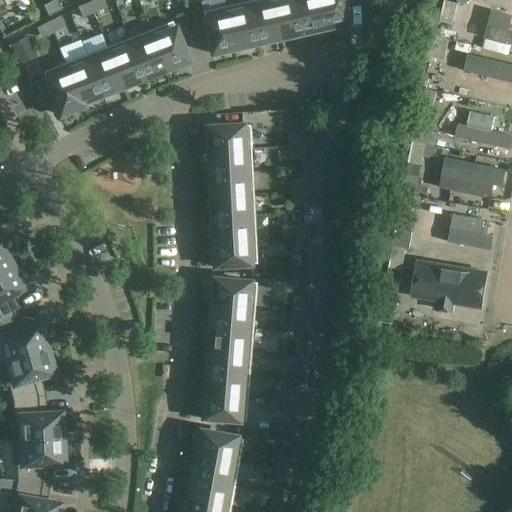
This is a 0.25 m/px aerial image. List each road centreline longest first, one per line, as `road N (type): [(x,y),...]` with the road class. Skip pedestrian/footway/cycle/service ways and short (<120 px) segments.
road 1 (residential): [(154,511),(185,289),(173,101)]
road 2 (residential): [(119,511),(125,410),(117,355),(30,170)]
road 3 (residential): [(173,101),(347,52)]
road 4 (residential): [(30,170),(173,101)]
